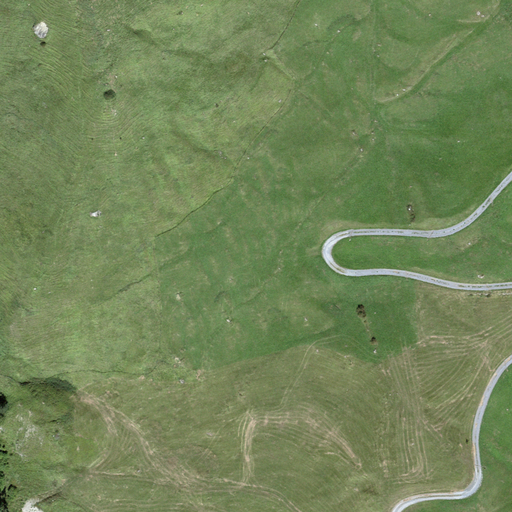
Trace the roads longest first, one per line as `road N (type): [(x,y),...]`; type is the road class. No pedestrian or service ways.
road 1 (track): [(511,293),(463,295),(407,281),(342,278),(327,267),(326,252),(336,243),(459,235),(511,183)]
road 2 (track): [(404,511),(472,495),(480,414),(511,365)]
